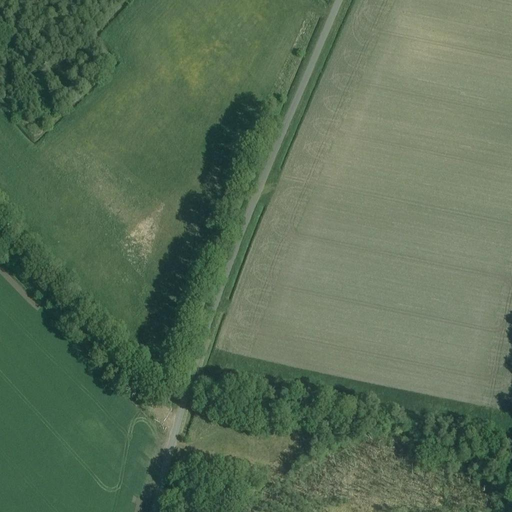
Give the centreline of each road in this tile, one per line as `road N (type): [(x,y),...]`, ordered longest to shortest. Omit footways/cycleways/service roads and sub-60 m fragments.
road 1 (unclassified): [(154,511),(232,258),(338,0)]
road 2 (track): [(0,246),(175,429)]
